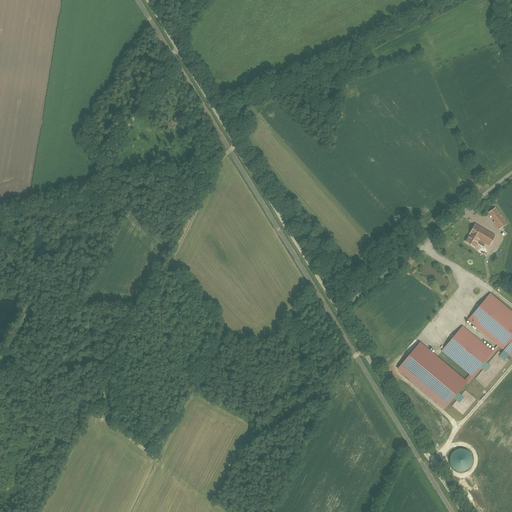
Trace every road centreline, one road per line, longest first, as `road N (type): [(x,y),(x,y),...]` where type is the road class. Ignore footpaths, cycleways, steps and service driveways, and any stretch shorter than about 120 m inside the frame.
road 1 (unclassified): [(462,511),(339,311),(511,174)]
road 2 (track): [(339,311),(147,0)]
road 3 (track): [(235,144),(172,247),(91,415)]
road 4 (track): [(216,114),(456,0)]
